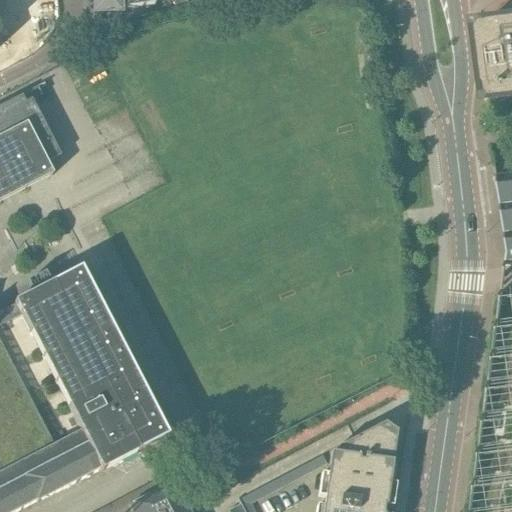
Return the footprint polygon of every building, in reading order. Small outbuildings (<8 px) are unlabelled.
[(93,0),(94,12),(93,12),(93,16),(99,16),(102,27),(152,15),(151,7),(154,7),(152,0),(93,0)] [(507,254),(505,267),(511,266),(511,25),(476,30),(486,105),(511,101),(511,205),(501,207),(507,254)] [(74,71),(130,192),(163,177),(152,155),(173,146),(127,47),(74,71)] [(0,311),(0,202),(53,175),(47,162),(59,156),(31,101),(24,104),(21,97),(0,107),(0,511),(15,511),(36,502),(37,504),(100,471),(100,472),(168,437),(80,268),(13,302),(14,304),(0,311)] [(498,175),(509,173),(507,154),(498,155),(498,154),(495,155),(498,175)] [(384,511),(396,432),(384,424),(338,448),(337,455),(330,454),(322,511),(384,511)] [(322,456),(239,500),(241,504),(244,511),(253,511),(250,504),(326,464),(322,456)] [(205,465),(220,494),(232,488),(231,486),(217,459),(205,465)] [(186,511),(171,483),(153,493),(130,505),(133,511),(186,511)] [(244,511),(241,504),(239,500),(238,500),(238,499),(237,500),(239,505),(228,511),(229,511),(244,511)]
